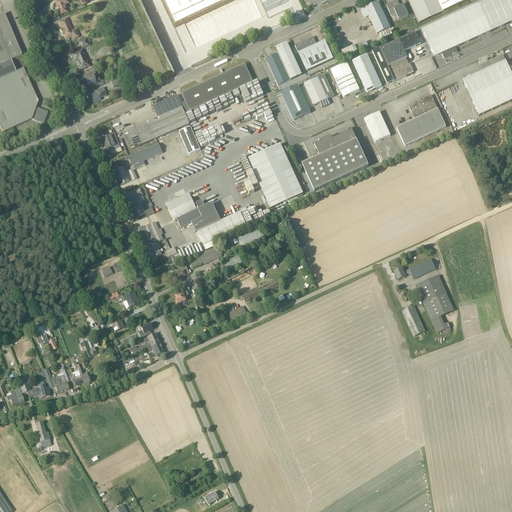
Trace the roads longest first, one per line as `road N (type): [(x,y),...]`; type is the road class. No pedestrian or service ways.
road 1 (unclassified): [(178,357),(438,236)]
road 2 (unclassified): [(511,40),(313,131),(300,133),(280,120)]
road 3 (unclassified): [(178,357),(79,124)]
road 4 (unclassified): [(0,419),(108,389),(178,357)]
road 5 (unclassified): [(79,124),(250,47)]
road 6 (unclassified): [(243,511),(178,357)]
road 7 (unclassified): [(79,124),(26,0)]
road 8 (track): [(481,217),(511,344)]
